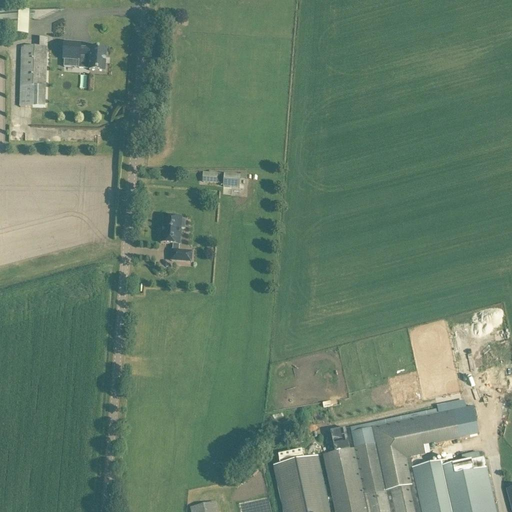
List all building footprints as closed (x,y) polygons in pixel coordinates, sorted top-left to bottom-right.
[(30,13),(30,12),(0,10),(0,34),(29,36),(29,23),(30,19),(35,20),(35,13),(30,13)] [(20,108),(46,109),(47,91),(48,39),(40,38),(39,48),(24,47),(24,49),(21,49),(20,108)] [(89,70),(89,71),(105,72),(106,50),(91,49),(81,49),(81,44),(64,43),(63,61),(79,62),(78,69),(89,70)] [(203,173),(203,183),(217,184),(224,185),(223,188),(239,189),(240,184),(241,176),(240,176),(225,175),(218,174),(203,173)] [(173,218),(172,217),(168,217),(167,218),(165,218),(164,230),(162,229),(162,231),(161,244),(173,245),(173,251),(172,251),(171,262),(191,263),(192,253),(179,252),(180,246),(181,228),(179,228),(179,221),(182,221),(182,219),(173,218)] [(294,462),(274,467),(284,511),(496,511),(485,458),(480,459),(463,463),(449,466),(448,461),(446,462),(413,469),(411,459),(426,456),(426,454),(430,453),(429,447),(459,440),(453,412),(464,409),(463,404),(452,406),(329,433),(334,454),(323,456),(335,511),(329,511),(318,457),(294,462)] [(474,407),(464,409),(453,412),(459,440),(480,436),(474,407)] [(218,511),(217,503),(191,508),(191,511),(218,511)]
